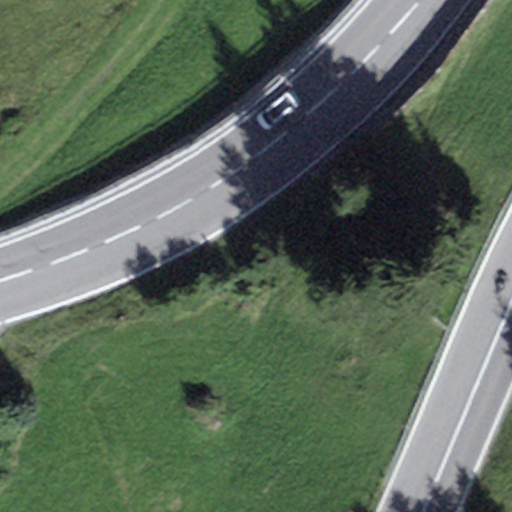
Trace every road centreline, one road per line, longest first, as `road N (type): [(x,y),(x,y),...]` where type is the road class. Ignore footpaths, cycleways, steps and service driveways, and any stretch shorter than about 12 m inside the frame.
road 1 (secondary): [(0,283),(83,255),(241,169),(342,88),(420,0)]
road 2 (secondary): [(511,300),(417,511)]
